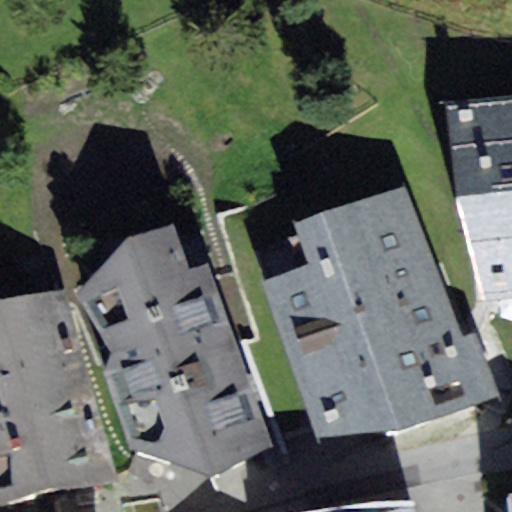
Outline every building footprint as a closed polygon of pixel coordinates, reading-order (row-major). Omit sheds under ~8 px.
[(511,97),(447,104),(457,198),(487,301),(511,298),(511,97)] [(312,265),(263,283),(319,439),(400,431),(500,396),(477,332),(463,337),(408,185),(297,225),(312,265)] [(128,239),(78,292),(111,353),(104,371),(131,449),(212,476),(273,446),(208,263),(190,271),(173,225),(128,239)] [(66,289),(0,306),(0,503),(119,480),(66,289)] [(414,511),(412,499),(317,511),(414,511)]
